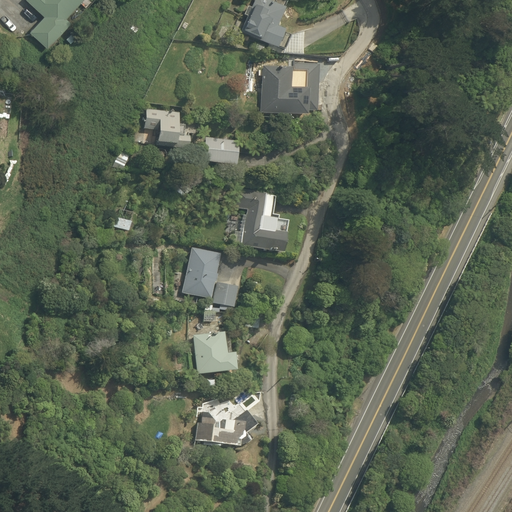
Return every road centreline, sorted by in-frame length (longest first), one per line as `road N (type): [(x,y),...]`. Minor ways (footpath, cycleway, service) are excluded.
road 1 (residential): [(264,511),(276,329),(335,171),(337,86),(370,29),(366,0)]
road 2 (secondary): [(329,511),(511,132)]
